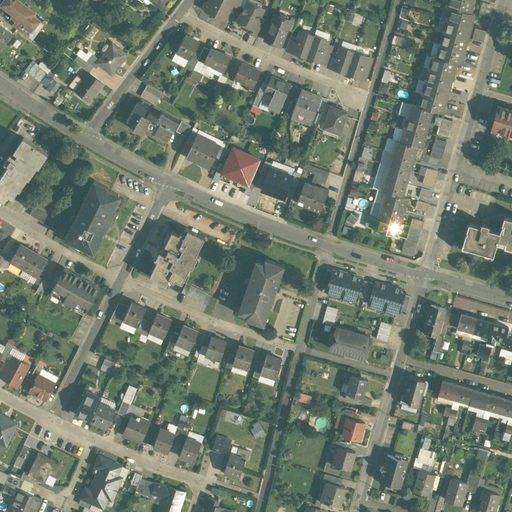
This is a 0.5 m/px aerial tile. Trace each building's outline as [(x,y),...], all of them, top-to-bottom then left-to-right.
[(35,12),(18,0),(3,0),(0,4),(18,18),(17,21),(31,31),(39,20),(33,15),(35,12)] [(150,0),(162,9),(168,0),(150,0)] [(210,0),(210,1),(206,2),(204,6),(205,10),(209,12),(211,12),(217,15),(217,14),(223,17),(226,16),(232,3),(233,0),(210,0)] [(475,0),(473,0),(447,0),(446,6),(450,7),(471,13),(475,0)] [(252,8),(246,5),(238,21),(250,27),(253,29),(257,21),(263,9),(254,4),(252,8)] [(471,13),(450,7),(446,19),(471,26),(474,14),(471,13)] [(290,20),(275,14),(269,29),(265,39),(280,45),(287,29),(291,20),(290,20)] [(297,19),(291,17),(290,20),(291,20),(287,29),(292,31),(297,19)] [(471,26),(446,19),(443,32),(467,39),(471,26)] [(17,21),(13,26),(27,36),(31,31),(17,21)] [(257,21),(253,29),(250,27),(248,32),(258,36),(262,26),(263,24),(257,21)] [(13,32),(0,22),(0,48),(13,32)] [(91,26),(85,35),(90,39),(96,30),(91,26)] [(269,29),(262,26),(258,36),(265,39),(269,29)] [(477,29),(476,40),(484,41),(486,30),(477,29)] [(293,52),(307,56),(314,35),(301,31),(298,38),(293,52)] [(467,39),(443,32),(439,44),(464,51),(467,39)] [(200,42),(186,35),(177,51),(191,59),(196,50),(200,42)] [(314,35),(307,56),(320,61),(325,48),(327,40),(314,35)] [(290,36),(285,49),(293,52),(298,38),(290,36)] [(100,60),(98,63),(100,65),(112,74),(127,55),(113,44),(100,60)] [(464,51),(439,44),(436,57),(457,63),(460,64),(464,51)] [(210,50),(204,47),(201,53),(198,59),(204,63),(210,50)] [(354,51),(341,47),(338,54),(333,67),(333,68),(347,73),(354,51)] [(230,57),(211,48),(210,50),(204,63),(205,63),(205,61),(212,65),(213,64),(224,69),(230,57)] [(332,50),(325,48),(320,61),(327,64),(331,52),(332,50)] [(196,50),(191,59),(186,66),(192,70),(198,59),(201,53),(196,50)] [(367,56),(354,51),(347,73),(360,77),(360,76),(365,63),(367,56)] [(338,54),(331,52),(327,64),(327,65),(333,67),(338,54)] [(100,60),(92,54),(87,62),(93,67),(97,69),(100,65),(98,63),(100,60)] [(87,62),(78,55),(74,61),(89,72),(93,67),(87,62)] [(436,57),(432,56),(429,68),(453,75),(457,63),(436,57)] [(34,63),(32,61),(25,70),(40,82),(47,73),(47,72),(34,63)] [(51,69),(42,62),(40,65),(35,62),(34,63),(47,72),(47,73),(48,73),(51,69)] [(242,63),(235,79),(253,87),(260,72),(242,63)] [(371,65),(365,63),(360,76),(367,79),(371,65)] [(453,75),(429,68),(425,81),(449,88),(453,75)] [(49,72),(41,83),(54,93),(62,83),(49,72)] [(89,72),(76,90),(90,101),(103,83),(89,72)] [(291,85),(272,76),(265,91),(273,95),(284,100),(285,97),(291,85)] [(232,81),(227,78),(222,88),(228,91),(232,81)] [(449,88),(425,81),(421,93),(446,100),(449,88)] [(163,92),(148,84),(145,89),(160,98),(163,92)] [(291,85),(285,97),(291,99),(296,87),(291,85)] [(291,99),(291,100),(297,102),(302,89),(296,87),(291,99)] [(160,98),(145,89),(141,95),(156,104),(160,98)] [(321,97),(302,89),(297,102),(292,115),(311,123),(316,110),(321,97)] [(264,95),(258,92),(253,104),(259,107),(264,95)] [(446,100),(421,93),(418,106),(432,110),(442,113),(446,100)] [(284,100),(273,95),(269,106),(279,111),(281,106),(284,100)] [(291,99),(285,97),(284,100),(281,106),(287,109),(291,100),(291,99)] [(328,99),(321,97),(316,110),(323,112),(326,104),(328,99)] [(148,107),(138,101),(126,121),(135,126),(133,129),(143,135),(146,129),(151,119),(147,116),(144,114),(148,107)] [(323,112),(321,118),(326,120),(331,106),(326,104),(323,112)] [(418,106),(410,104),(407,116),(429,122),(432,110),(418,106)] [(347,111),(331,106),(326,120),(324,127),(325,127),(326,125),(339,129),(339,132),(345,116),(347,111)] [(511,109),(498,106),(491,128),(506,132),(505,135),(508,136),(509,133),(511,134),(511,109)] [(161,112),(159,116),(150,111),(147,116),(151,119),(146,129),(168,140),(173,129),(175,130),(179,122),(161,112)] [(352,118),(345,116),(339,132),(337,137),(345,140),(352,118)] [(429,122),(407,116),(403,128),(425,135),(429,122)] [(453,120),(441,117),(439,125),(450,129),(453,120)] [(193,126),(182,121),(177,131),(187,137),(193,126)] [(450,129),(439,125),(437,132),(448,136),(450,129)] [(425,135),(403,128),(400,141),(417,146),(422,147),(425,135)] [(211,135),(199,130),(197,134),(198,134),(197,137),(207,142),(211,135)] [(192,131),(186,142),(192,145),(197,134),(192,131)] [(192,145),(187,156),(198,161),(207,142),(197,137),(198,134),(197,134),(192,145)] [(223,141),(211,135),(207,142),(219,148),(221,145),(223,141)] [(11,167),(3,178),(0,176),(0,197),(2,199),(6,193),(13,197),(19,188),(17,187),(20,183),(22,185),(28,177),(26,176),(29,172),(32,174),(37,165),(41,159),(43,160),(47,153),(23,137),(14,151),(20,155),(18,159),(10,154),(4,163),(11,167)] [(446,141),(435,138),(433,145),(444,148),(446,141)] [(400,141),(395,140),(391,152),(414,158),(417,146),(400,141)] [(207,142),(198,161),(210,167),(216,156),(221,145),(219,148),(207,142)] [(221,145),(216,156),(222,159),(227,148),(221,145)] [(222,173),(248,185),(249,183),(260,159),(233,147),(225,166),(222,173)] [(443,154),(432,151),(430,156),(441,160),(443,154)] [(414,158),(391,152),(388,165),(410,171),(414,158)] [(265,161),(260,173),(267,176),(270,167),(272,163),(265,161)] [(222,173),(225,166),(220,163),(213,180),(218,182),(222,173)] [(330,171),(305,163),(303,169),(315,173),(313,178),(325,183),(330,171)] [(410,171),(388,165),(384,177),(406,183),(410,171)] [(273,194),(281,171),(270,167),(267,176),(262,190),(273,194)] [(438,171),(427,168),(424,175),(436,179),(438,171)] [(289,184),(293,175),(281,171),(273,194),(284,198),(289,184)] [(289,184),(296,186),(301,174),(294,171),(293,175),(289,184)] [(436,179),(424,175),(422,183),(434,186),(436,179)] [(406,183),(384,177),(381,189),(386,191),(403,196),(406,183)] [(94,180),(88,193),(90,194),(79,215),(77,214),(66,237),(77,242),(77,243),(95,252),(102,236),(96,233),(98,228),(104,231),(115,209),(108,205),(109,203),(112,205),(118,194),(107,188),(107,187),(94,180)] [(329,189),(305,180),(297,202),(321,211),(329,189)] [(255,185),(249,183),(248,185),(244,193),(250,196),(255,185)] [(432,191),(421,188),(420,193),(431,197),(432,191)] [(403,196),(386,191),(382,203),(404,210),(408,197),(403,196)] [(429,204),(417,200),(415,207),(427,211),(429,204)] [(404,210),(382,203),(378,216),(400,222),(404,210)] [(57,217),(36,204),(30,214),(51,227),(57,217)] [(400,222),(378,216),(375,229),(397,235),(400,222)] [(62,220),(57,217),(51,227),(56,230),(62,220)] [(424,221),(412,217),(410,225),(421,229),(424,221)] [(511,219),(504,217),(499,232),(497,240),(511,244),(511,219)] [(488,225),(481,223),(480,227),(468,223),(461,246),(492,255),(497,240),(499,232),(487,229),(488,225)] [(421,229),(410,225),(406,238),(418,241),(421,229)] [(179,235),(172,231),(164,247),(162,246),(156,259),(157,260),(154,267),(149,277),(166,285),(169,279),(171,278),(173,281),(176,279),(182,282),(184,279),(190,266),(192,267),(198,254),(196,253),(204,236),(188,229),(185,234),(184,236),(181,233),(179,235)] [(34,251),(20,243),(10,261),(24,268),(34,251)] [(34,251),(24,268),(38,276),(48,259),(34,251)] [(281,264),(265,258),(263,265),(255,263),(240,309),(247,311),(245,317),(264,324),(274,296),(273,296),(274,291),(275,292),(281,274),(278,273),(281,264)] [(182,282),(176,279),(173,281),(171,278),(169,279),(166,285),(149,277),(154,267),(145,263),(139,274),(181,294),(186,283),(188,280),(184,279),(182,282)] [(100,287),(64,267),(50,293),(51,294),(50,296),(59,301),(61,299),(64,300),(62,303),(71,308),(73,305),(76,307),(75,310),(84,315),(85,312),(86,313),(100,287)] [(326,290),(341,295),(348,274),(333,269),(332,272),(327,287),(326,290)] [(327,287),(332,272),(327,270),(322,286),(327,287)] [(341,295),(357,300),(358,296),(363,280),(363,279),(348,274),(341,295)] [(43,279),(36,291),(42,294),(48,282),(43,279)] [(364,297),(369,282),(363,280),(358,296),(364,298),(364,297)] [(368,303),(384,307),(390,286),(375,281),(374,284),(370,299),(368,303)] [(370,299),(374,284),(369,282),(364,297),(370,299)] [(212,295),(186,283),(182,293),(207,305),(212,295)] [(384,307),(399,312),(400,310),(405,294),(406,291),(390,286),(384,307)] [(410,296),(405,294),(400,310),(406,311),(410,296)] [(146,308),(132,302),(124,320),(137,326),(138,326),(141,318),(146,308)] [(445,308),(431,304),(423,331),(437,335),(438,335),(445,308)] [(339,309),(327,305),(322,323),(334,326),(339,309)] [(172,319),(157,313),(153,323),(149,331),(150,331),(164,337),(172,319)] [(448,325),(457,327),(460,316),(451,313),(448,325)] [(477,318),(461,313),(460,316),(457,327),(473,332),(477,318)] [(147,320),(141,318),(138,326),(137,326),(135,331),(142,333),(147,320)] [(492,323),(477,318),(473,332),(488,337),(492,323)] [(147,320),(142,333),(148,336),(150,331),(149,331),(153,323),(147,320)] [(392,324),(381,321),(376,338),(387,341),(392,324)] [(508,327),(492,323),(488,337),(504,341),(508,327)] [(198,331),(184,324),(179,335),(175,343),(176,343),(190,349),(198,331)] [(370,336),(337,327),(331,348),(364,358),(370,336)] [(179,335),(174,332),(168,345),(174,348),(176,343),(175,343),(179,335)] [(438,335),(437,335),(433,350),(439,352),(444,336),(438,335)] [(226,341),(211,336),(208,347),(205,355),(206,355),(220,360),(226,341)] [(511,351),(511,339),(505,337),(502,348),(511,351)] [(6,343),(0,353),(0,354),(1,355),(0,356),(0,360),(4,362),(6,358),(13,346),(6,343)] [(208,347),(202,345),(198,358),(205,360),(206,355),(205,355),(208,347)] [(254,350),(239,345),(235,355),(232,364),(233,364),(248,369),(254,350)] [(511,351),(502,348),(500,356),(511,360),(511,351)] [(235,355),(230,354),(226,367),(232,369),(233,364),(232,364),(235,355)] [(281,359),(266,354),(263,364),(260,373),(261,373),(275,377),(281,359)] [(22,361),(14,357),(12,361),(3,377),(17,385),(25,371),(27,371),(29,367),(27,363),(24,361),(22,361)] [(4,362),(0,369),(0,375),(3,377),(12,361),(6,358),(4,362)] [(116,363),(105,358),(101,369),(112,374),(116,363)] [(257,362),(253,375),(259,377),(261,373),(260,373),(263,364),(257,362)] [(41,371),(35,368),(29,380),(34,383),(38,375),(39,375),(41,371)] [(39,375),(38,375),(34,383),(30,392),(46,400),(54,383),(39,375)] [(367,379),(351,375),(346,393),(359,397),(362,397),(367,379)] [(425,381),(410,376),(402,402),(418,406),(425,381)] [(458,385),(442,380),(438,394),(454,399),(458,385)] [(473,389),(458,385),(454,399),(469,403),(473,389)] [(489,393),(473,389),(469,403),(485,408),(489,393)] [(101,397),(86,390),(76,414),(91,421),(99,403),(101,397)] [(301,400),(311,402),(312,394),(301,393),(301,400)] [(504,398),(489,393),(485,408),(500,412),(504,398)] [(371,399),(362,397),(359,397),(358,402),(370,405),(371,399)] [(511,400),(504,398),(500,412),(511,415),(511,400)] [(130,404),(123,400),(118,413),(125,416),(130,404)] [(115,410),(99,403),(91,421),(107,428),(115,410)] [(139,407),(130,404),(125,416),(130,419),(132,415),(135,416),(139,407)] [(457,411),(451,409),(449,416),(455,418),(457,411)] [(356,414),(343,410),(341,416),(347,418),(347,417),(354,419),(356,414)] [(18,423),(0,413),(0,442),(6,446),(18,423)] [(135,416),(132,415),(130,419),(127,426),(128,428),(125,436),(141,443),(149,422),(135,416)] [(354,419),(347,417),(347,418),(342,435),(358,440),(363,422),(354,419)] [(257,438),(266,434),(261,420),(251,424),(257,438)] [(415,423),(403,420),(401,427),(413,431),(415,423)] [(183,429),(177,426),(174,433),(175,433),(173,440),(178,442),(183,429)] [(174,433),(160,427),(153,446),(168,452),(173,440),(175,433),(174,433)] [(189,431),(183,429),(178,442),(184,444),(186,437),(187,437),(189,431)] [(231,440),(217,435),(213,449),(227,453),(231,440)] [(429,449),(431,437),(424,436),(418,463),(422,464),(421,468),(433,471),(438,451),(429,449)] [(187,437),(186,437),(184,444),(179,456),(194,462),(201,443),(187,437)] [(345,441),(333,438),(331,445),(337,447),(337,446),(343,448),(345,441)] [(239,447),(233,445),(230,454),(237,456),(239,447)] [(343,448),(337,446),(337,447),(338,447),(333,463),(332,463),(332,464),(340,466),(339,467),(349,470),(350,469),(349,469),(352,459),(353,459),(352,459),(354,452),(355,452),(355,451),(343,448)] [(251,451),(239,447),(237,456),(245,458),(245,459),(248,460),(251,451)] [(479,449),(478,457),(488,459),(489,452),(479,449)] [(63,464),(39,453),(29,474),(35,477),(41,480),(46,471),(58,476),(63,464)] [(407,459),(400,457),(401,454),(394,453),(394,455),(387,453),(384,464),(380,466),(382,470),(379,480),(386,482),(385,485),(392,487),(393,484),(400,486),(407,459)] [(237,456),(230,454),(224,472),(239,477),(245,459),(245,458),(237,456)] [(122,466),(99,456),(94,466),(99,468),(94,479),(117,489),(122,478),(123,478),(118,475),(122,466)] [(129,469),(122,466),(118,475),(123,478),(122,478),(125,479),(129,469)] [(446,468),(443,480),(449,481),(450,478),(451,478),(453,470),(446,468)] [(433,473),(419,469),(413,490),(427,494),(430,485),(429,485),(433,473)] [(29,474),(23,472),(21,478),(24,479),(33,483),(35,477),(29,474)] [(142,475),(135,472),(131,483),(138,486),(141,479),(142,475)] [(21,478),(10,473),(5,483),(18,489),(19,489),(20,489),(24,479),(21,478)] [(336,477),(324,473),(322,481),(325,482),(326,482),(334,484),(336,477)] [(479,477),(468,474),(466,482),(467,482),(465,489),(475,492),(479,477)] [(451,478),(450,478),(449,481),(446,491),(447,491),(445,499),(458,503),(460,495),(463,496),(465,489),(467,482),(466,482),(451,478)] [(94,479),(90,489),(85,487),(80,497),(93,503),(104,508),(108,498),(112,500),(117,489),(94,479)] [(141,479),(138,486),(136,491),(142,493),(147,481),(141,479)] [(156,483),(147,481),(142,493),(152,497),(153,493),(156,483)] [(334,484),(326,482),(325,482),(320,501),(330,504),(331,503),(339,505),(344,487),(334,484)] [(178,511),(185,492),(156,483),(153,493),(163,497),(158,511),(178,511)] [(18,489),(9,511),(12,511),(19,511),(20,510),(24,511),(34,511),(41,498),(20,489),(19,489),(18,489)] [(494,511),(500,494),(483,489),(480,497),(482,498),(479,509),(488,511),(494,511)] [(93,503),(82,498),(79,504),(90,508),(93,503)] [(219,501),(209,498),(207,503),(217,506),(219,501)] [(217,506),(207,503),(204,511),(234,511),(217,506)]
